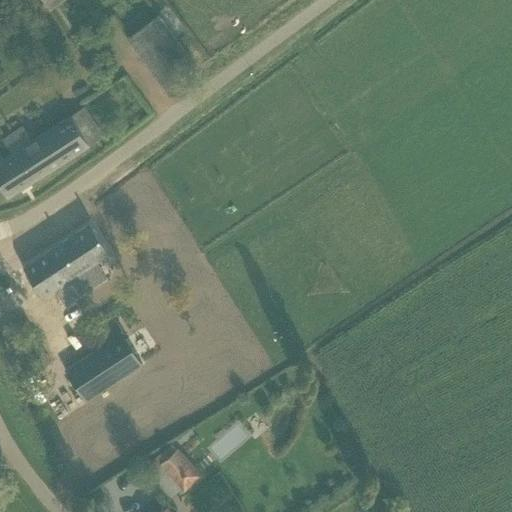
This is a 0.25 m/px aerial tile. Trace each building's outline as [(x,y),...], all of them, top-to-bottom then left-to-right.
[(41,0),(49,11),(63,0),(41,0)] [(154,73),(167,90),(197,68),(184,51),(158,16),(128,39),(154,73)] [(0,186),(7,198),(103,138),(83,108),(32,141),(24,128),(2,142),(11,157),(2,163),(0,159),(0,186)] [(49,294),(55,303),(87,282),(80,272),(109,254),(90,224),(23,268),(43,298),(49,294)] [(93,352),(65,370),(73,383),(85,401),(142,364),(131,347),(118,328),(97,341),(100,347),(93,352)] [(150,463),(155,469),(161,464),(175,480),(191,466),(177,450),(172,444),(150,463)]
